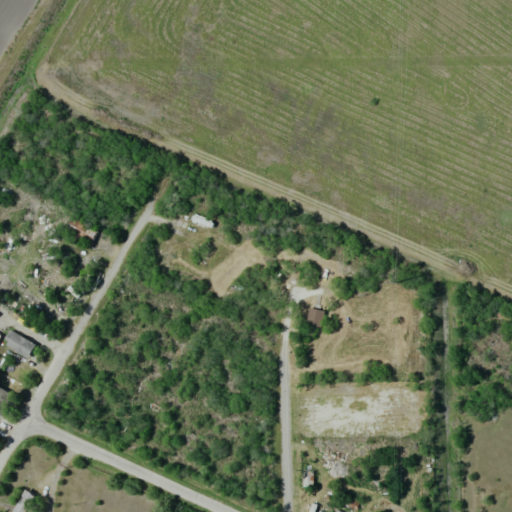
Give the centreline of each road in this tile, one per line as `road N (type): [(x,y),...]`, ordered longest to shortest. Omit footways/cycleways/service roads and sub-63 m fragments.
road 1 (residential): [(144,220),(0,467)]
road 2 (residential): [(26,420),(224,511)]
road 3 (residential): [(292,300),(292,511)]
